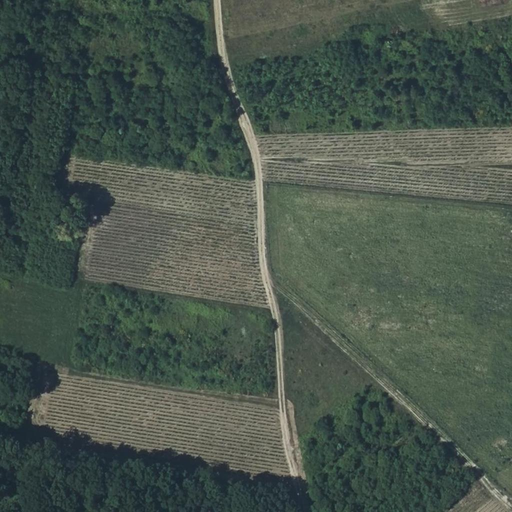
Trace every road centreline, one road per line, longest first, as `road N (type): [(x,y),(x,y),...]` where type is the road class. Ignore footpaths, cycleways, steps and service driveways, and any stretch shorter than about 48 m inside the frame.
road 1 (track): [(214,0),(219,53),(256,167),(283,419),(302,511)]
road 2 (track): [(265,273),(511,500)]
